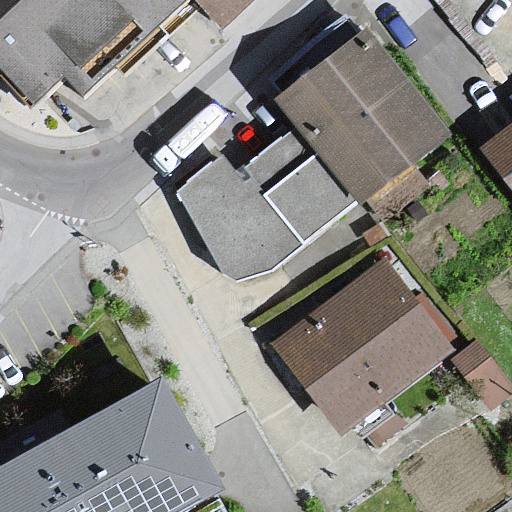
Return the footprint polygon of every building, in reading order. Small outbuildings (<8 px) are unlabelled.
[(200,5),(195,0),(0,0),(0,71),(46,120),(69,99),(95,109),(200,5)] [(195,0),(200,5),(218,24),(244,0),(195,0)] [(368,41),(283,109),(301,131),(241,179),(221,160),(175,200),(234,290),(289,279),(453,147),(368,41)] [(511,127),(478,153),(511,195),(511,127)] [(379,264),(267,351),(342,448),(454,361),(379,264)] [(225,511),(159,387),(0,470),(0,511),(225,511)]
